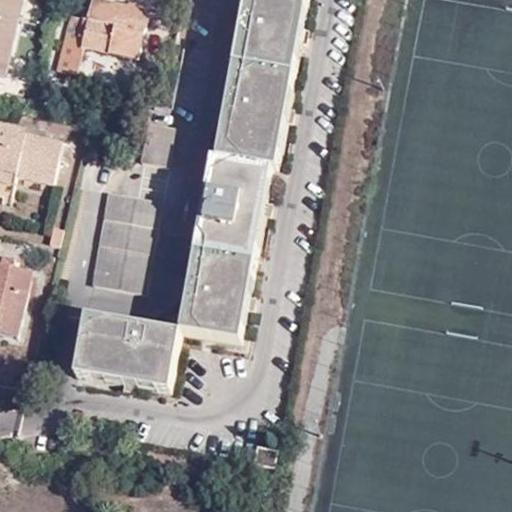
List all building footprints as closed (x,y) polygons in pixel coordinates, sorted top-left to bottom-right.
[(23,0),(0,0),(0,78),(5,79),(23,0)] [(249,0),(237,68),(296,80),(310,0),(249,0)] [(72,17),(65,43),(87,48),(140,60),(151,17),(95,3),(92,15),(84,14),(83,20),(72,17)] [(65,43),(61,64),(81,73),(87,48),(65,43)] [(81,73),(61,64),(59,72),(80,77),(81,73)] [(296,80),(237,68),(219,162),(275,172),(279,173),(296,80)] [(0,123),(0,130),(26,136),(28,129),(0,123)] [(170,169),(178,130),(151,125),(143,164),(170,169)] [(26,136),(0,130),(0,181),(17,186),(18,178),(55,186),(61,162),(65,146),(26,136)] [(74,148),(65,146),(61,162),(70,165),(74,148)] [(275,172),(219,162),(215,161),(197,256),(258,268),(275,172)] [(146,297),(164,205),(110,194),(93,287),(146,297)] [(258,268),(197,256),(183,336),(242,347),(258,268)] [(0,334),(19,339),(33,277),(0,269),(0,334)] [(171,396),(182,336),(89,320),(78,378),(171,396)] [(274,471),(279,453),(258,449),(255,467),(274,471)]
